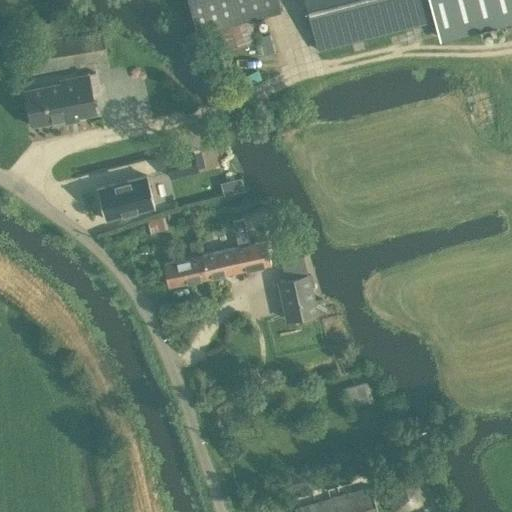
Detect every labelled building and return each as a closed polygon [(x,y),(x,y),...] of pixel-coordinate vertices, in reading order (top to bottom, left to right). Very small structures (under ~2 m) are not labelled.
[(187,0),(196,32),(208,29),(217,54),(255,40),(247,19),(280,10),(276,0),(187,0)] [(511,0),(305,0),(318,49),(433,19),(439,42),(511,22),(511,0)] [(67,63),(106,56),(102,31),(61,38),(58,22),(24,28),(32,72),(68,66),(67,63)] [(60,81),(24,88),(31,124),(50,120),(55,123),(62,121),(65,117),(95,111),(87,72),(59,78),(60,81)] [(192,149),(164,157),(169,178),(197,170),(192,149)] [(146,175),(96,188),(104,218),(154,205),(146,175)] [(238,245),(202,254),(207,276),(271,262),(265,238),(249,242),(244,218),(232,220),(238,245)] [(167,230),(165,219),(147,223),(150,234),(167,230)] [(188,241),(190,251),(200,249),(198,239),(188,241)] [(169,286),(207,276),(202,254),(163,263),(169,286)] [(278,279),(286,318),(326,310),(323,299),(323,297),(322,298),(312,300),(303,255),(281,260),(284,277),(278,279)] [(385,490),(391,511),(420,511),(431,501),(424,478),(401,473),(385,490)] [(296,509),(296,511),(378,511),(371,487),(296,509)]
